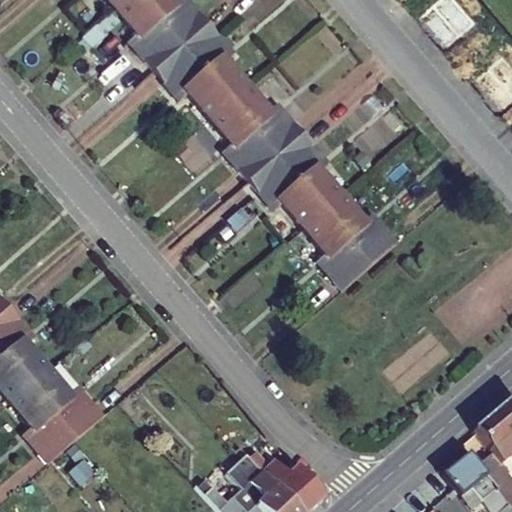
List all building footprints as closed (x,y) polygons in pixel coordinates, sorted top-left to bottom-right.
[(117,0),(96,0),(106,10),(117,0)] [(126,34),(116,43),(142,73),(170,48),(127,0),(117,0),(106,10),(126,34)] [(178,0),(164,0),(163,0),(127,0),(170,48),(199,23),(178,0)] [(215,60),(224,52),(199,23),(170,48),(219,105),(239,87),(215,60)] [(167,102),(177,93),(201,120),(219,105),(170,48),(142,73),(167,102)] [(269,105),(261,112),(239,87),(219,105),(266,159),(295,134),(269,105)] [(222,145),(213,153),(239,183),(266,159),(219,105),(201,120),(222,145)] [(311,171),(320,163),(295,134),(266,159),(313,213),(333,196),(311,171)] [(265,212),(274,205),(295,229),(313,213),(266,159),(239,183),(265,212)] [(363,212),(354,219),(333,196),(313,213),(361,267),(389,242),(363,212)] [(307,261),(334,291),(361,267),(313,213),(295,229),(316,253),(307,261)] [(18,347),(28,339),(1,309),(0,309),(0,363),(21,388),(40,372),(18,347)] [(0,402),(1,404),(21,388),(0,363),(0,402)] [(71,390),(62,398),(40,372),(21,388),(70,444),(97,420),(71,390)] [(16,436),(43,467),(70,444),(21,388),(1,404),(24,430),(16,436)] [(511,416),(506,409),(467,443),(483,461),(502,446),(511,458),(511,416)] [(261,441),(255,446),(267,459),(272,454),(261,441)] [(239,460),(286,511),(308,511),(318,503),(290,473),(281,481),(267,466),(261,472),(245,455),(239,460)] [(290,473),(276,458),(267,466),(281,481),(290,473)] [(195,499),(206,511),(286,511),(239,460),(217,480),(232,497),(217,511),(202,494),(195,499)] [(477,511),(491,500),(464,467),(438,488),(458,511),(477,511)] [(217,480),(202,494),(217,511),(232,497),(217,480)]
